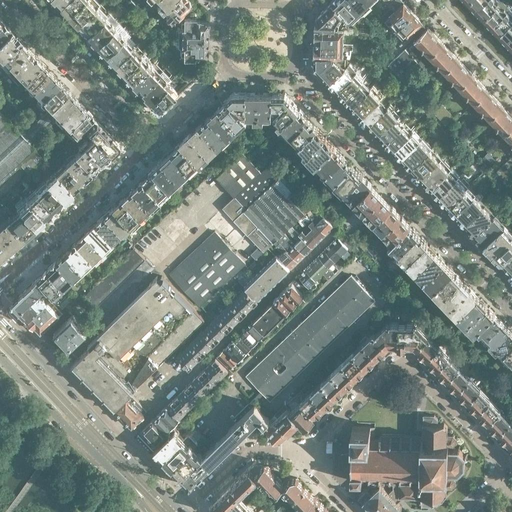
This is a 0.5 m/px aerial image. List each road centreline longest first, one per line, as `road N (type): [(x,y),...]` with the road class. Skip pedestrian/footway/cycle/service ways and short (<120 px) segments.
road 1 (residential): [(283,75),(511,313)]
road 2 (residential): [(511,290),(296,63)]
road 3 (residential): [(117,445),(339,228)]
road 4 (residential): [(497,479),(499,458),(409,366),(393,366),(309,450)]
road 5 (residential): [(157,136),(44,15)]
road 6 (residential): [(32,28),(144,149)]
road 7 (unclassified): [(29,256),(144,149)]
road 8 (residential): [(184,511),(247,452),(309,450)]
road 9 (residential): [(51,372),(157,270)]
road 10 (residential): [(427,0),(511,89)]
